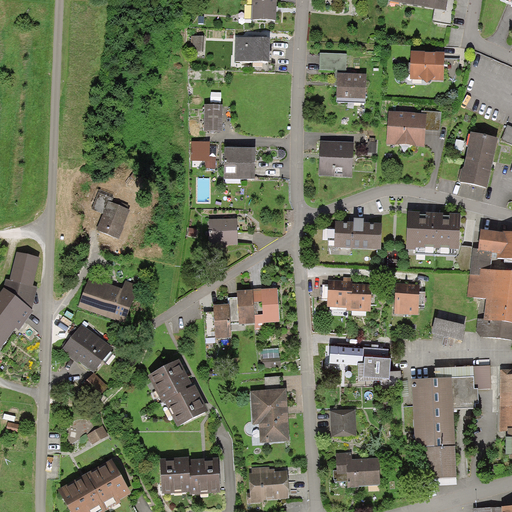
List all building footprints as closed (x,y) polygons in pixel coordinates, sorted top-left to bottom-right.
[(252,0),(251,20),(275,21),(276,0),(252,0)] [(446,0),(388,0),(444,10),(446,0)] [(270,39),(235,38),(234,64),(269,65),(270,39)] [(190,55),(200,55),(201,40),(191,40),(190,55)] [(444,52),(411,51),(410,80),(443,81),(444,52)] [(347,55),(319,54),(319,71),(347,72),(347,55)] [(337,76),(337,101),(365,101),(365,76),(337,76)] [(203,108),(203,131),(221,132),(222,108),(203,108)] [(427,115),(426,130),(440,131),(442,113),(421,111),(421,115),(427,115)] [(421,115),(389,113),(387,145),(425,147),(426,130),(427,115),(421,115)] [(511,144),(511,128),(507,126),(502,140),(511,144)] [(470,135),(460,183),(486,189),(496,140),(470,135)] [(322,142),(320,175),(351,177),(353,144),(322,142)] [(202,161),(205,161),(205,149),(197,149),(197,161),(202,161)] [(255,150),(223,149),(223,180),(254,181),(255,150)] [(202,161),(202,170),(213,170),(213,161),(205,161),(202,161)] [(200,178),(199,200),(211,201),(211,179),(200,178)] [(91,211),(103,216),(107,208),(111,198),(98,193),(91,211)] [(103,216),(96,234),(114,241),(124,215),(107,208),(103,216)] [(460,215),(408,213),(407,251),(416,251),(416,256),(456,257),(456,250),(459,250),(460,215)] [(237,219),(209,220),(209,247),(238,246),(237,219)] [(355,223),(336,222),(335,248),(381,250),(382,224),(363,223),(363,220),(355,219),(355,223)] [(502,234),(481,231),(478,250),(478,252),(492,254),(497,255),(496,260),(511,261),(511,233),(502,232),(502,234)] [(490,268),(492,254),(478,252),(478,250),(474,250),(470,273),(480,274),(481,267),(490,268)] [(19,252),(11,281),(31,287),(39,258),(19,252)] [(470,273),(467,295),(481,297),(476,331),(481,336),(511,340),(511,271),(490,268),(481,267),(480,274),(470,273)] [(5,292),(30,310),(36,288),(31,287),(11,281),(7,280),(5,292)] [(352,282),(329,281),(328,307),(347,308),(348,294),(352,294),(352,284),(352,282)] [(119,296),(87,282),(76,308),(104,319),(120,329),(135,291),(123,286),(119,296)] [(372,285),(352,284),(352,294),(348,294),(347,308),(347,310),(371,312),(372,285)] [(420,285),(397,284),(396,314),(418,315),(419,305),(419,292),(420,285)] [(5,292),(2,290),(0,293),(0,348),(16,328),(19,331),(33,313),(30,310),(5,292)] [(276,290),(238,291),(238,298),(239,323),(277,322),(276,290)] [(239,323),(238,298),(227,299),(227,307),(228,323),(239,323)] [(228,323),(227,307),(213,308),(214,337),(228,337),(228,323)] [(436,319),(433,334),(462,341),(466,326),(436,319)] [(81,327),(62,352),(91,374),(110,350),(81,327)] [(363,361),(364,349),(331,346),(330,363),(358,365),(359,361),(363,361)] [(389,349),(364,348),(364,349),(363,361),(359,361),(358,365),(358,381),(383,380),(383,378),(390,378),(391,359),(388,359),(389,349)] [(263,350),(264,368),(280,366),(279,349),(263,350)] [(179,360),(148,376),(163,404),(164,403),(177,428),(208,412),(195,386),(193,387),(192,384),(179,360)] [(491,366),(474,367),(474,378),(474,390),(478,390),(491,389),(491,366)] [(435,369),(436,380),(474,378),(474,367),(435,369)] [(511,371),(500,371),(500,438),(507,438),(509,438),(509,430),(511,430),(511,371)] [(265,377),(266,391),(284,390),(283,376),(265,377)] [(436,380),(411,381),(413,406),(414,432),(415,455),(426,454),(428,481),(429,481),(457,479),(454,411),(475,409),(475,405),(479,405),(478,390),(474,390),(474,378),(436,380)] [(91,379),(78,392),(91,404),(104,392),(91,379)] [(261,443),(289,441),(286,389),(284,390),(266,391),(251,391),(253,425),(260,425),(261,443)] [(414,432),(413,406),(404,407),(405,433),(414,432)] [(330,411),(331,437),(356,437),(355,410),(330,411)] [(7,425),(5,435),(17,438),(19,428),(7,425)] [(100,431),(87,438),(92,447),(105,440),(100,431)] [(353,452),(336,453),(337,470),(333,470),(334,480),(337,480),(337,482),(347,481),(347,488),(360,488),(359,486),(382,485),(380,457),(353,459),(353,452)] [(189,458),(160,460),(162,495),(190,493),(190,496),(221,494),(218,459),(192,461),(189,461),(189,458)] [(86,475),(58,491),(70,511),(106,511),(121,504),(120,501),(131,494),(112,460),(86,475)] [(270,467),(252,468),(252,474),(250,474),(251,494),(248,494),(248,503),(263,503),(263,500),(289,499),(287,472),(275,473),(275,470),(270,470),(270,467)] [(457,479),(429,481),(429,487),(457,486),(457,479)]
